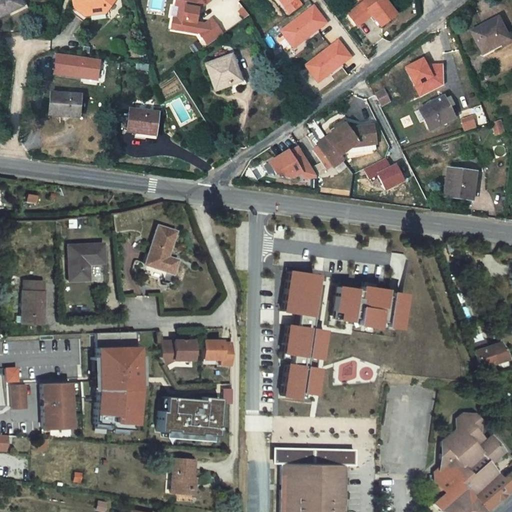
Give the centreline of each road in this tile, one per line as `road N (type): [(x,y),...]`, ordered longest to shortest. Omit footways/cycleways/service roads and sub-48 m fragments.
road 1 (residential): [(453,5),(202,193)]
road 2 (tertiary): [(511,233),(258,201)]
road 3 (residential): [(202,193),(199,210),(230,285),(228,313),(135,321)]
road 4 (tertiary): [(202,193),(0,167)]
road 5 (residential): [(257,241),(253,408)]
road 6 (residential): [(386,258),(257,241)]
